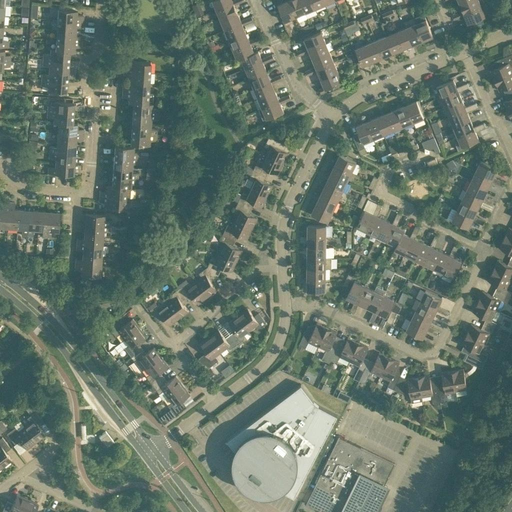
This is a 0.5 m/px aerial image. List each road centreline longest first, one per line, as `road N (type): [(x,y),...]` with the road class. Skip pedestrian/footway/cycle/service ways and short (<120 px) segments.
road 1 (residential): [(287,302),(316,303),(419,354),(433,353),(483,251)]
road 2 (tertiary): [(0,283),(66,345),(151,455)]
road 3 (residential): [(74,190),(89,177),(94,106),(83,87),(85,60),(98,49),(101,0)]
road 4 (residential): [(483,251),(378,196),(391,169),(433,153)]
road 5 (residential): [(282,270),(288,207),(334,117)]
road 6 (residential): [(334,117),(346,104),(468,51)]
road 7 (residential): [(169,347),(261,273),(282,270)]
road 8 (residential): [(216,402),(272,357),(287,302)]
